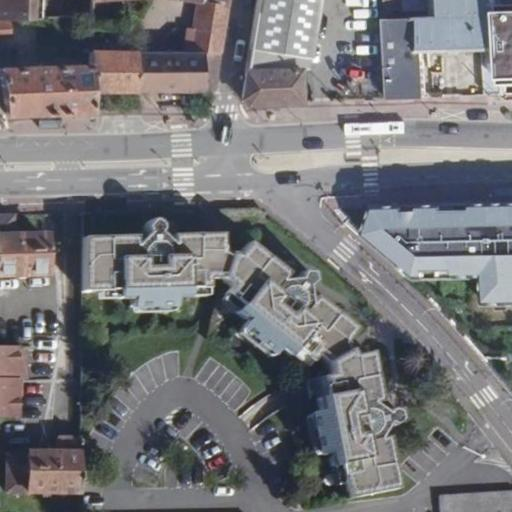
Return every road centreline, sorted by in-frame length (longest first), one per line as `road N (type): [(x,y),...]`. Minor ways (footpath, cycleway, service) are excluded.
road 1 (tertiary): [(511,431),(417,318),(269,183)]
road 2 (primary): [(511,136),(225,143)]
road 3 (residential): [(64,182),(63,380),(45,402),(42,448)]
road 4 (primary): [(269,183),(511,167)]
road 5 (primary): [(225,143),(65,149)]
road 6 (residential): [(225,143),(222,78),(234,0)]
road 7 (primary): [(64,182),(201,181)]
